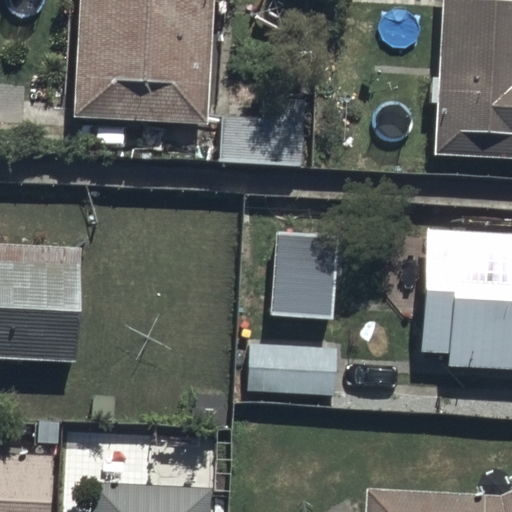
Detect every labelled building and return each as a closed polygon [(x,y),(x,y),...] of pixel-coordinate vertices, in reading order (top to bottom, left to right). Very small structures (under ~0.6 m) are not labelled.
[(210,0),(79,0),(75,115),(206,120),(210,0)] [(511,0),(431,0),(422,152),(511,158),(511,0)] [(289,112),(216,110),(215,156),(287,159),(289,112)] [(511,230),(429,226),(422,346),(511,350),(511,230)] [(337,237),(277,233),(271,315),(332,318),(337,237)] [(72,245),(0,241),(0,356),(67,359),(72,245)] [(334,343),(246,338),(244,387),(332,392),(334,343)] [(47,511),(51,454),(0,450),(0,511),(47,511)] [(511,511),(511,486),(496,496),(370,494),(369,511),(511,511)] [(199,511),(199,497),(99,496),(98,511),(199,511)]
